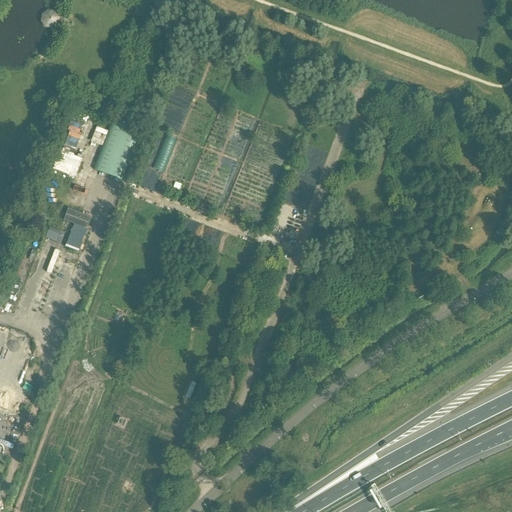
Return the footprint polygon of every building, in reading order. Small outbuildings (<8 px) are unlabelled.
[(58,25),(60,18),(55,12),(51,11),(47,10),(42,15),(41,22),(45,28),(51,29),(52,29),(58,25)] [(94,170),(122,181),(142,128),(114,118),(102,147),(94,170)] [(90,218),(81,214),(68,209),(64,221),(74,225),(66,247),(78,251),(90,218)] [(39,219),(45,221),(47,214),(42,212),(39,219)] [(59,237),(61,232),(49,228),(45,238),(57,242),(58,238),(59,237)]
